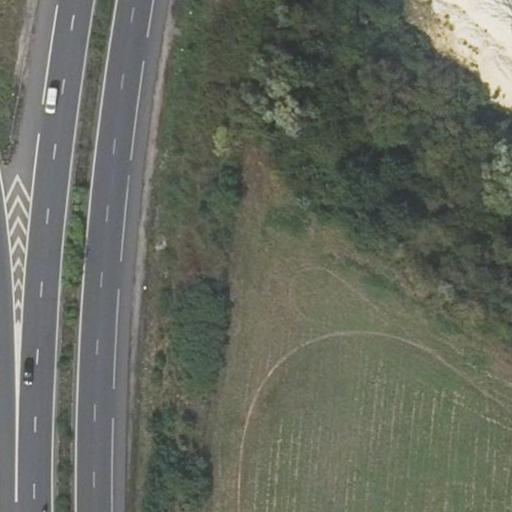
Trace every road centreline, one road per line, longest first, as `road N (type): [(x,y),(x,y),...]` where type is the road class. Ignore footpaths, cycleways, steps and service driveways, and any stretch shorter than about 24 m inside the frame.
road 1 (motorway): [(79,0),(57,142),(31,511)]
road 2 (motorway): [(93,511),(100,298),(137,0)]
road 3 (track): [(241,511),(249,400),(289,315),(391,289),(511,373)]
road 4 (trunk): [(0,275),(12,511)]
